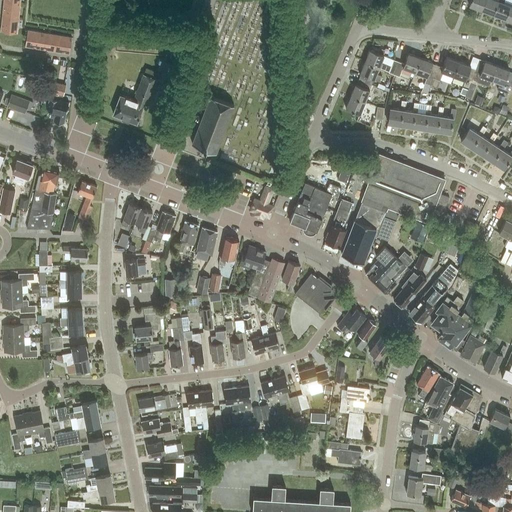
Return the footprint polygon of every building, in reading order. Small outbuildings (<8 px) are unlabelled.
[(481,9),(484,0),(470,0),(469,5),(481,9)] [(493,14),(498,0),(497,0),(484,0),(481,9),(493,14)] [(505,19),(511,5),(504,3),(504,0),(498,0),(493,14),(505,19)] [(4,1),(2,16),(18,18),(20,3),(4,1)] [(2,16),(0,31),(17,33),(18,18),(2,16)] [(27,30),(25,46),(40,48),(42,32),(27,30)] [(42,32),(40,48),(54,51),(57,35),(42,32)] [(57,35),(54,51),(69,53),(72,37),(57,35)] [(365,61),(379,67),(384,55),(370,49),(365,61)] [(399,61),(394,74),(400,76),(403,68),(411,71),(415,72),(420,57),(408,53),(404,63),(399,61)] [(430,84),(437,65),(432,63),(433,62),(420,57),(415,72),(427,76),(425,82),(430,84)] [(454,76),(459,61),(446,57),(442,67),(437,65),(430,84),(430,86),(437,88),(440,81),(438,80),(441,71),(454,76)] [(389,72),(394,74),(399,61),(394,59),(389,72)] [(175,65),(162,60),(159,70),(172,75),(175,65)] [(492,79),(497,65),(485,60),(481,71),(475,69),(469,86),(475,88),(477,83),(480,75),(492,79)] [(376,74),(379,67),(365,61),(360,74),(362,74),(360,79),(372,84),(374,79),(379,82),(381,76),(376,74)] [(469,86),(475,69),(470,67),(471,66),(459,61),(454,76),(465,80),(463,85),(468,87),(469,86)] [(506,93),(511,78),(511,72),(509,71),(509,69),(497,65),(492,79),(500,82),(497,89),(506,93)] [(147,105),(157,79),(144,73),(134,100),(120,95),(113,114),(137,122),(144,104),(147,105)] [(375,85),(372,84),(360,79),(358,84),(356,84),(351,96),(365,101),(370,90),(373,92),(374,89),(375,85)] [(43,90),(41,103),(48,104),(50,105),(48,111),(51,112),(50,116),(54,117),(54,119),(64,121),(66,112),(68,112),(70,102),(62,100),(63,95),(64,95),(66,84),(49,80),(46,91),(43,90)] [(465,96),(465,97),(471,99),(475,88),(469,86),(468,87),(468,90),(465,96)] [(29,101),(11,94),(7,106),(25,112),(29,101)] [(216,153),(235,105),(210,95),(202,117),(197,115),(196,120),(200,121),(192,143),(216,153)] [(478,95),(475,103),(481,105),(484,98),(478,95)] [(360,114),(365,101),(351,96),(346,108),(360,114)] [(390,107),(388,123),(400,125),(403,109),(405,110),(406,101),(402,100),(400,109),(390,107)] [(403,109),(400,125),(413,127),(415,111),(418,112),(419,103),(414,102),(413,111),(405,110),(403,109)] [(415,111),(413,127),(426,129),(428,113),(430,114),(431,105),(427,104),(425,113),(418,112),(415,111)] [(503,104),(499,113),(505,115),(509,106),(503,104)] [(428,113),(426,129),(438,130),(441,115),(442,116),(444,107),(439,106),(438,115),(430,114),(428,113)] [(441,115),(438,130),(451,132),(453,118),(455,118),(456,109),(451,108),(450,117),(442,116),(441,115)] [(469,127),(461,140),(471,147),(480,134),(482,135),(487,128),(483,125),(478,133),(469,127)] [(480,134),(471,147),(482,154),(491,141),(492,142),(497,135),(493,132),(488,139),(482,135),(480,134)] [(491,141),(482,154),(493,161),(501,148),(503,149),(508,142),(504,139),(499,147),(492,142),(491,141)] [(501,148),(493,161),(504,168),(511,156),(511,155),(511,149),(510,153),(503,149),(501,148)] [(379,154),(362,201),(386,210),(388,206),(429,222),(434,207),(444,211),(449,196),(440,193),(445,178),(379,154)] [(17,159),(12,172),(17,173),(14,181),(22,184),(25,177),(28,178),(33,165),(31,165),(32,163),(26,161),(26,163),(17,159)] [(338,179),(346,182),(352,165),(344,162),(338,179)] [(56,185),(59,172),(43,168),(41,175),(39,176),(27,228),(50,228),(56,193),(53,193),(54,184),(56,185)] [(93,197),(97,186),(82,180),(78,192),(87,195),(79,217),(87,220),(92,205),(89,204),(92,197),(93,197)] [(268,180),(266,186),(273,189),(275,183),(268,180)] [(337,196),(341,187),(330,182),(326,191),(305,182),(289,220),(303,226),(303,227),(302,228),(303,229),(303,230),(304,232),(305,233),(306,234),(309,235),(311,235),(313,235),(314,234),(316,232),(316,231),(332,194),(337,196)] [(269,217),(273,206),(268,203),(273,189),(266,186),(260,200),(255,198),(250,210),(269,217)] [(0,211),(10,214),(15,190),(3,188),(0,202),(0,211)] [(27,209),(29,198),(21,197),(19,208),(27,209)] [(342,198),(326,241),(340,246),(346,229),(342,228),(352,202),(342,198)] [(362,201),(342,254),(363,262),(373,236),(376,237),(377,235),(384,216),(386,210),(362,201)] [(129,203),(121,224),(128,227),(130,221),(135,223),(141,207),(129,203)] [(141,207),(135,223),(141,225),(138,231),(144,233),(147,226),(153,211),(141,207)] [(169,233),(175,215),(164,211),(157,229),(152,227),(151,227),(147,240),(153,243),(154,240),(160,242),(164,231),(169,233)] [(66,219),(63,227),(71,230),(74,222),(73,222),(76,215),(69,213),(66,219)] [(384,216),(377,235),(388,239),(395,220),(384,216)] [(511,221),(506,219),(499,232),(508,237),(504,245),(508,247),(511,240),(511,239),(510,238),(511,235),(511,221)] [(186,220),(176,250),(182,252),(185,242),(193,245),(199,225),(186,220)] [(423,242),(429,226),(416,221),(410,237),(423,242)] [(144,233),(142,239),(147,240),(151,227),(147,226),(144,233)] [(212,254),(217,231),(203,227),(198,250),(212,254)] [(235,259),(239,240),(225,237),(219,264),(225,265),(227,257),(235,259)] [(128,241),(120,239),(118,244),(125,247),(128,241)] [(448,242),(444,251),(454,255),(458,246),(448,242)] [(243,252),(238,265),(249,268),(250,265),(258,268),(248,294),(270,302),(284,262),(272,257),(271,261),(264,259),(266,252),(256,248),(256,247),(249,245),(246,253),(243,252)] [(87,260),(88,248),(71,247),(72,246),(64,246),(63,252),(71,252),(71,259),(87,260)] [(404,251),(397,258),(385,247),(376,256),(380,259),(366,274),(387,293),(396,283),(393,280),(406,266),(413,258),(404,251)] [(423,269),(428,256),(421,253),(415,266),(423,269)] [(138,265),(145,264),(145,258),(137,259),(125,260),(127,275),(138,274),(138,265)] [(293,282),(300,264),(288,260),(282,278),(289,281),(293,282)] [(435,281),(409,312),(421,323),(432,309),(431,308),(435,305),(434,304),(446,290),(452,283),(458,269),(450,263),(435,281)] [(59,284),(82,283),(82,271),(67,271),(67,279),(59,279),(59,284)] [(311,272),(295,293),(320,313),(324,308),(325,309),(335,296),(332,296),(331,286),(318,276),(317,277),(311,272)] [(404,287),(394,299),(403,307),(411,298),(412,299),(415,295),(414,293),(426,279),(420,274),(418,276),(414,272),(402,286),(404,287)] [(19,280),(1,280),(2,292),(22,293),(22,285),(28,285),(27,280),(34,279),(34,273),(19,274),(19,280)] [(221,274),(211,273),(209,289),(219,291),(221,274)] [(210,277),(200,275),(197,291),(207,293),(210,277)] [(457,290),(463,279),(457,276),(452,287),(457,290)] [(167,295),(176,295),(176,278),(166,278),(167,295)] [(482,281),(477,292),(485,296),(490,284),(482,281)] [(82,283),(59,284),(59,287),(67,287),(68,296),(82,296),(82,283)] [(484,301),(489,303),(496,289),(491,287),(484,301)] [(22,293),(2,292),(3,307),(20,306),(20,312),(36,311),(35,305),(28,305),(28,300),(23,300),(22,293)] [(440,312),(432,322),(433,323),(433,325),(440,330),(441,331),(437,336),(456,350),(464,339),(460,336),(470,323),(469,322),(472,317),(474,318),(483,299),(471,294),(464,311),(460,316),(456,312),(458,309),(457,309),(463,301),(457,296),(453,301),(447,297),(443,302),(442,303),(437,309),(440,312)] [(171,300),(168,306),(175,310),(178,304),(171,300)] [(274,319),(282,322),(286,308),(279,306),(274,319)] [(204,328),(213,327),(210,307),(201,308),(202,309),(202,313),(204,328)] [(61,322),(83,320),(83,308),(68,308),(69,317),(61,317),(61,322)] [(355,331),(366,317),(356,309),(351,315),(348,312),(337,326),(346,333),(350,328),(355,331)] [(184,332),(190,331),(188,316),(182,317),(184,332)] [(492,330),(497,319),(489,316),(484,327),(492,330)] [(21,324),(3,325),(4,338),(24,337),(24,330),(29,330),(29,324),(36,324),(36,317),(21,318),(21,324)] [(152,329),(162,328),(161,317),(146,319),(146,325),(135,326),(136,339),(153,338),(152,329)] [(169,341),(169,348),(171,365),(183,363),(181,347),(180,340),(184,339),(183,332),(181,317),(176,317),(177,327),(173,328),(174,341),(169,341)] [(246,329),(252,328),(250,317),(244,318),(246,329)] [(234,357),(246,356),(244,339),(243,339),(242,331),(245,331),(243,319),(235,321),(237,340),(231,341),(234,357)] [(362,337),(355,345),(362,350),(365,345),(368,341),(365,339),(376,324),(374,323),(374,322),(372,320),(371,320),(369,319),(359,335),(362,337)] [(83,320),(61,322),(61,325),(69,325),(69,334),(84,333),(83,320)] [(263,335),(267,350),(280,347),(276,332),(269,334),(267,329),(268,329),(267,324),(261,326),(263,335)] [(461,354),(461,355),(475,362),(486,342),(477,338),(475,337),(477,333),(473,330),(471,334),(465,346),(461,354)] [(184,332),(183,332),(184,339),(193,338),(192,333),(192,331),(190,331),(184,332)] [(192,362),(204,361),(201,332),(192,333),(193,338),(194,345),(190,346),(192,362)] [(217,343),(211,343),(213,360),(225,358),(223,342),(222,342),(221,334),(216,335),(217,343)] [(255,353),(267,350),(263,335),(252,338),(255,353)] [(376,357),(380,359),(391,343),(381,336),(370,352),(376,357)] [(24,337),(4,338),(4,351),(22,350),(22,357),(38,356),(37,350),(30,350),(30,344),(25,344),(24,337)] [(67,361),(88,357),(86,344),(72,347),(73,355),(66,357),(67,361)] [(503,344),(499,353),(503,355),(507,346),(503,344)] [(494,372),(503,355),(499,353),(492,350),(484,366),(494,372)] [(511,380),(511,351),(509,359),(508,359),(502,374),(504,376),(507,378),(507,379),(511,380)] [(149,361),(155,360),(154,352),(136,354),(138,369),(150,368),(149,361)] [(88,357),(67,361),(67,364),(75,363),(76,372),(91,369),(88,357)] [(424,397),(439,373),(428,365),(417,383),(423,387),(419,394),(424,397)] [(303,393),(297,395),(302,409),(309,407),(306,394),(310,393),(306,381),(318,378),(319,384),(330,380),(327,369),(316,372),(315,366),(299,371),(302,382),(300,383),(303,393)] [(288,401),(285,391),(290,389),(285,375),(273,378),(278,393),(281,403),(288,401)] [(448,393),(453,383),(440,376),(426,403),(433,406),(428,418),(438,423),(442,414),(443,411),(442,411),(450,394),(448,393)] [(266,397),(278,393),(273,378),(261,382),(266,397)] [(450,417),(452,419),(460,423),(450,449),(462,450),(473,452),(479,429),(471,427),(476,414),(483,396),(461,383),(459,386),(460,386),(447,410),(444,414),(450,417)] [(250,385),(237,387),(240,410),(249,409),(251,404),(251,401),(250,385)] [(325,385),(324,393),(331,394),(332,386),(325,385)] [(341,403),(353,405),(354,399),(368,401),(370,388),(347,385),(346,397),(341,397),(341,403)] [(238,410),(240,410),(237,387),(225,388),(226,403),(232,403),(233,410),(231,411),(233,422),(239,421),(238,410)] [(209,428),(206,406),(214,405),(212,390),(200,391),(201,406),(204,429),(209,428)] [(201,406),(200,391),(187,392),(189,406),(189,408),(195,407),(196,423),(203,422),(201,406)] [(165,406),(171,405),(169,394),(138,399),(140,411),(157,408),(165,406)] [(297,395),(289,397),(293,412),(295,411),(296,415),(302,413),(301,410),(302,409),(297,395)] [(62,419),(99,412),(96,400),(82,403),(84,411),(76,412),(76,411),(67,413),(66,406),(60,407),(62,419)] [(260,405),(264,418),(271,416),(267,403),(260,405)] [(353,411),(353,405),(341,403),(340,410),(350,412),(347,436),(361,438),(364,413),(353,411)] [(264,418),(260,405),(253,407),(256,420),(264,418)] [(192,430),(189,408),(189,406),(183,407),(185,431),(192,430)] [(508,436),(511,428),(511,423),(507,422),(510,416),(495,408),(489,420),(503,427),(500,432),(508,436)] [(41,411),(28,413),(32,433),(39,432),(40,437),(45,436),(47,443),(53,442),(50,427),(44,428),(41,411)] [(99,412),(76,417),(79,429),(101,424),(99,412)] [(325,422),(326,413),(311,412),(310,421),(325,422)] [(18,433),(12,434),(15,449),(21,448),(20,441),(25,440),(24,435),(32,433),(28,413),(15,416),(18,433)] [(283,413),(267,417),(270,429),(286,424),(283,413)] [(440,424),(437,432),(442,434),(446,435),(448,427),(451,422),(452,420),(442,414),(437,424),(440,424)] [(304,415),(294,418),(296,424),(306,421),(304,415)] [(159,417),(142,420),(145,433),(157,430),(158,436),(172,433),(178,432),(178,429),(172,430),(170,422),(162,423),(162,421),(160,421),(159,417)] [(62,420),(52,422),(54,429),(64,427),(62,420)] [(437,433),(437,432),(440,424),(437,424),(429,421),(428,426),(416,424),(414,440),(426,442),(433,443),(434,432),(437,433)] [(56,440),(79,435),(78,430),(55,434),(56,440)] [(79,435),(56,440),(57,446),(80,441),(79,435)] [(84,454),(106,450),(104,437),(89,440),(91,448),(84,450),(84,454)] [(164,441),(147,444),(149,456),(164,453),(165,459),(195,453),(194,448),(178,451),(177,444),(165,446),(164,441)] [(326,447),(324,463),(330,464),(331,455),(338,456),(338,461),(360,464),(362,451),(347,449),(348,443),(330,441),(326,441),(325,447),(326,447)] [(431,470),(432,464),(423,463),(425,451),(412,449),(410,466),(423,467),(422,469),(431,470)] [(106,450),(84,454),(85,458),(93,456),(94,465),(109,462),(106,450)] [(144,470),(144,473),(145,475),(145,478),(165,479),(165,477),(175,478),(175,462),(165,462),(164,468),(146,467),(146,469),(144,470)] [(88,472),(87,466),(75,469),(74,467),(66,468),(66,470),(62,471),(63,477),(68,476),(88,472)] [(77,480),(89,478),(88,472),(68,476),(69,484),(77,483),(77,480)] [(440,484),(441,475),(422,473),(421,478),(409,476),(406,493),(421,495),(423,482),(440,484)] [(87,491),(113,486),(111,474),(97,477),(98,485),(91,486),(90,484),(86,485),(86,487),(87,491)] [(459,476),(453,474),(448,485),(454,488),(459,476)] [(483,475),(481,482),(489,485),(491,478),(483,475)] [(148,487),(148,492),(149,492),(149,495),(169,496),(169,494),(181,494),(181,486),(169,486),(150,485),(149,487),(148,487)] [(474,508),(476,501),(475,501),(477,496),(476,495),(479,489),(473,485),(468,494),(456,489),(451,500),(466,506),(466,505),(474,508)] [(87,491),(82,492),(83,498),(97,496),(96,493),(100,493),(101,501),(116,498),(113,486),(87,491)] [(252,511),(350,511),(351,503),(332,502),(333,490),(334,490),(320,489),(320,490),(321,490),(320,501),(284,499),(285,487),(286,488),(286,487),(282,487),(272,486),(272,487),(273,487),(273,498),(254,497),(252,511)] [(197,501),(197,493),(183,493),(183,500),(197,501)] [(499,506),(500,495),(488,494),(487,504),(483,503),(483,504),(476,501),(474,508),(482,511),(481,511),(493,511),(495,505),(499,506)] [(504,506),(503,511),(511,511),(511,506),(511,507),(511,499),(505,498),(505,506),(504,506)] [(154,502),(153,511),(180,511),(181,503),(154,502)]
